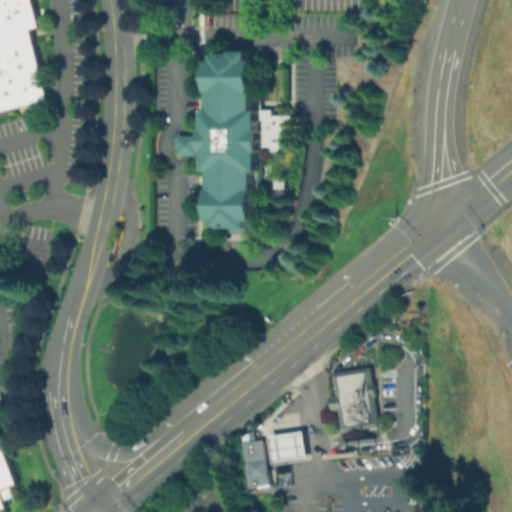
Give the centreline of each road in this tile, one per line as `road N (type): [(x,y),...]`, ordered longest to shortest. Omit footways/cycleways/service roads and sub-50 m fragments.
road 1 (tertiary): [(112,0),(119,117),(104,218),(64,365),(69,433)]
road 2 (primary): [(362,289),(185,434)]
road 3 (motorway): [(449,45),(437,142),(445,220)]
road 4 (primary): [(185,434),(121,452),(69,433)]
